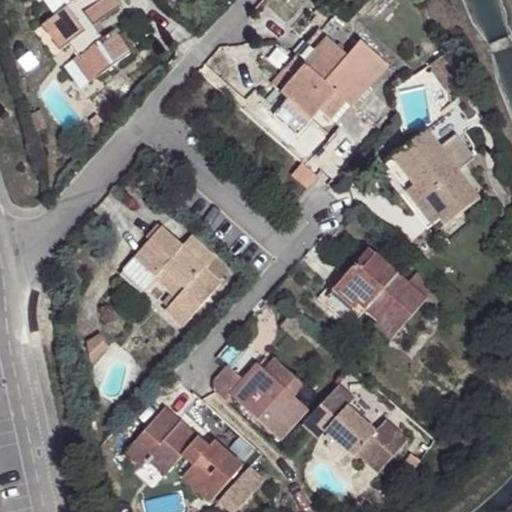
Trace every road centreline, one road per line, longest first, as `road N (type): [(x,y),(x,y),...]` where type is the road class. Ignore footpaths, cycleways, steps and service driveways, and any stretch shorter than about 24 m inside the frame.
road 1 (unclassified): [(150,114),(287,236),(289,254),(188,371)]
road 2 (residential): [(45,511),(1,282)]
road 3 (unclassified): [(1,282),(150,114)]
road 4 (unclassified): [(150,114),(248,0)]
